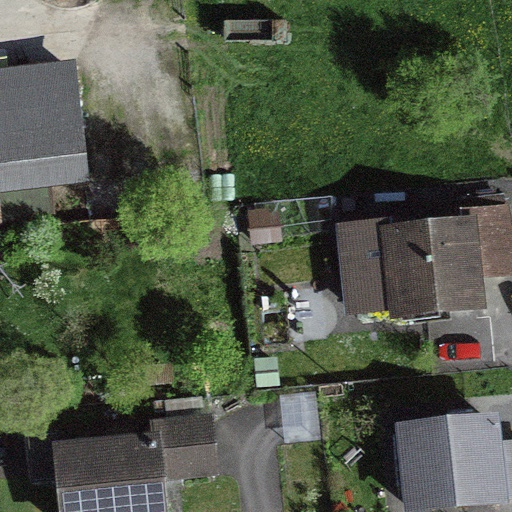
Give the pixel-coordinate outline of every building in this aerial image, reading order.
[(0,80),(0,186),(78,178),(68,73),(0,80)] [(42,192),(7,196),(9,220),(45,216),(42,192)] [(396,315),(471,307),(468,278),(510,273),(499,202),(437,208),(438,221),(339,231),(344,277),(351,276),(355,316),(396,312),(396,315)] [(210,459),(206,425),(150,432),(151,448),(54,458),(60,511),(159,511),(155,465),(210,459)] [(403,436),(410,511),(511,500),(511,447),(489,451),(486,428),(403,436)]
